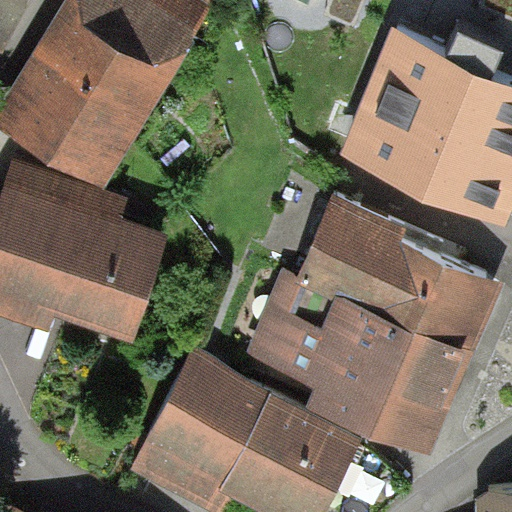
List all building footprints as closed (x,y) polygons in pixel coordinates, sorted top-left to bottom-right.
[(0,0),(0,27),(2,28),(14,0),(0,0)] [(69,0),(1,110),(96,170),(201,4),(194,0),(69,0)] [(511,0),(485,0),(485,3),(511,13),(511,0)] [(398,26),(343,154),(414,184),(507,224),(511,212),(511,77),(490,69),(501,43),(456,23),(446,47),(398,26)] [(16,144),(0,191),(0,297),(51,315),(58,294),(130,318),(164,215),(119,199),(125,180),(16,144)] [(282,271),(250,349),(316,376),(308,395),(435,447),(506,277),(407,236),(410,227),(335,197),(301,279),(282,271)] [(193,352),(131,477),(206,511),(224,511),(233,495),(269,511),(321,511),(328,499),(360,435),(193,352)] [(511,511),(511,470),(485,471),(486,511),(511,511)] [(53,511),(8,497),(3,511),(53,511)]
